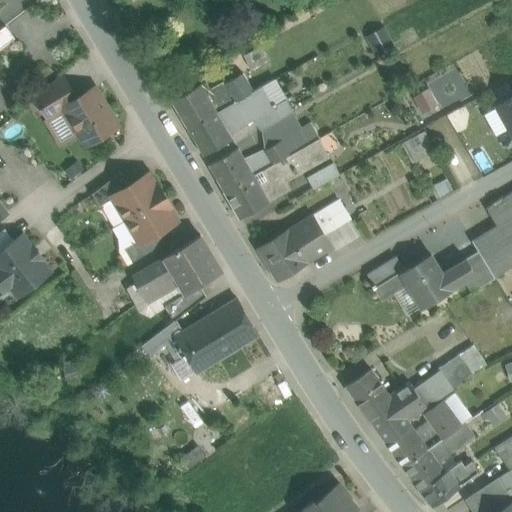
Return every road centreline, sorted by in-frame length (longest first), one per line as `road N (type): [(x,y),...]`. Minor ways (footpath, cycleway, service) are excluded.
road 1 (secondary): [(85,0),(268,309)]
road 2 (residential): [(511,173),(268,309)]
road 3 (secondary): [(268,309),(359,448),(413,511)]
